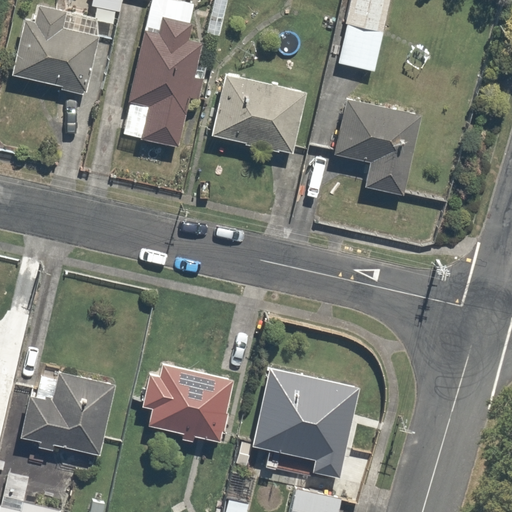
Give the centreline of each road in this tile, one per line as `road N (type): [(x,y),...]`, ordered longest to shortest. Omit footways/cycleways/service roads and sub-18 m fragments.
road 1 (residential): [(0,208),(483,310)]
road 2 (residential): [(483,310),(424,511)]
